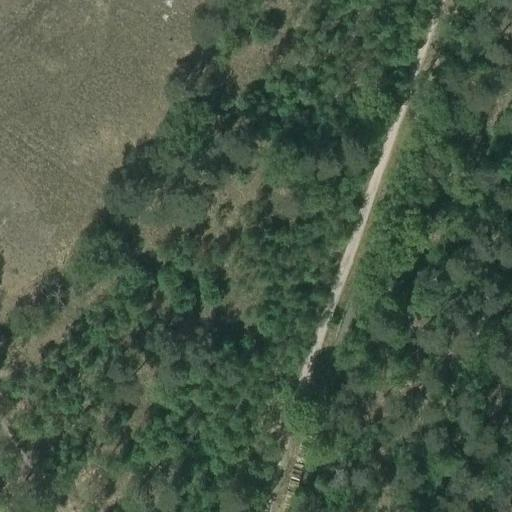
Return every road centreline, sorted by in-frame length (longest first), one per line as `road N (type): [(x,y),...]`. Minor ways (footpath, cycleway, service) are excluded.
road 1 (track): [(438,0),(261,511)]
road 2 (unknown): [(283,511),(457,0)]
